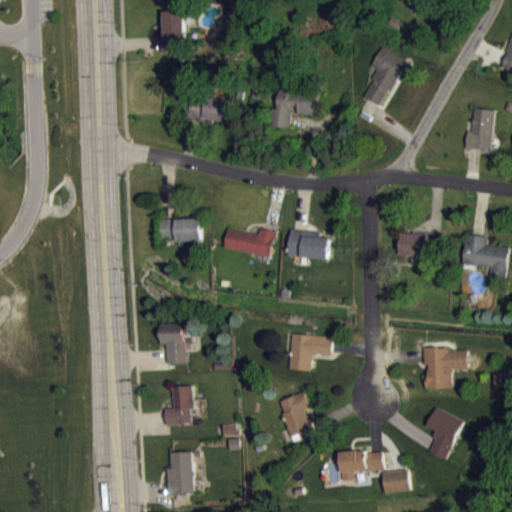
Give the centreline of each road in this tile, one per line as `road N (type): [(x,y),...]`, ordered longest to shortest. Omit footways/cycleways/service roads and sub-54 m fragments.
road 1 (secondary): [(117,511),(92,0)]
road 2 (residential): [(101,145),(307,182),(399,175),(511,189)]
road 3 (residential): [(364,179),(375,395)]
road 4 (residential): [(399,175),(494,0)]
